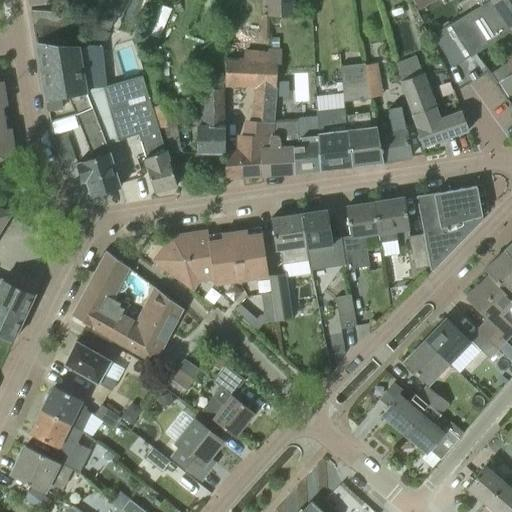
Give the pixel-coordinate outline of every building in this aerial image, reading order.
[(108,0),(100,15),(112,21),(114,22),(124,2),(121,1),(121,0),(108,0)] [(158,0),(150,31),(166,36),(176,4),(161,0),(158,0)] [(292,17),(291,0),(267,0),(267,17),(292,17)] [(411,0),(417,12),(437,0),(411,0)] [(511,0),(490,0),(489,1),(489,0),(461,18),(449,25),(469,56),(511,29),(511,0)] [(490,0),(463,0),(458,4),(462,10),(458,13),(461,18),(489,0),(489,1),(490,0)] [(33,24),(76,28),(77,15),(30,11),(33,24)] [(76,28),(33,24),(36,42),(74,47),(76,28)] [(101,49),(110,33),(107,31),(95,25),(83,47),(101,49)] [(278,38),(270,37),(270,48),(278,48),(278,38)] [(84,88),(79,57),(78,47),(74,47),(36,42),(45,100),(47,111),(61,109),(59,98),(68,97),(85,94),(84,88)] [(79,57),(84,88),(105,86),(105,88),(102,60),(101,49),(83,47),(78,47),(79,57)] [(268,49),(268,51),(269,60),(277,60),(277,65),(281,65),(281,49),(268,49)] [(269,60),(268,51),(244,50),(243,58),(224,58),(224,88),(253,88),(249,121),(243,121),(242,135),(233,136),(233,150),(224,150),(224,153),(225,179),(261,176),(259,152),(269,152),(270,138),(271,124),(277,65),(277,60),(269,60)] [(511,74),(511,58),(507,62),(508,63),(490,74),(497,84),(511,74)] [(369,100),(369,94),(370,94),(364,66),(364,64),(339,67),(343,102),(369,100)] [(377,64),(364,66),(368,84),(370,94),(369,94),(369,100),(383,97),(377,64)] [(224,153),(224,150),(224,125),(223,74),(203,74),(203,96),(196,101),(196,153),(224,153)] [(436,122),(435,108),(427,87),(422,74),(401,82),(417,129),(416,129),(422,147),(468,131),(462,113),(436,122)] [(507,99),(511,95),(511,74),(497,84),(507,99)] [(323,76),(315,77),(316,87),(324,86),(323,76)] [(0,81),(0,167),(13,166),(10,153),(14,153),(10,129),(6,129),(2,106),(6,105),(2,81),(0,81)] [(119,187),(106,145),(85,94),(68,97),(90,150),(96,148),(98,153),(95,158),(76,164),(82,182),(86,181),(90,194),(102,190),(103,193),(119,187)] [(161,129),(175,125),(179,125),(175,105),(160,97),(161,104),(154,106),(161,127),(161,128),(161,129)] [(169,161),(168,162),(150,99),(109,111),(113,124),(118,142),(138,135),(145,159),(143,159),(154,192),(177,186),(169,161)] [(410,158),(401,107),(388,109),(392,134),(378,136),(383,163),(410,158)] [(378,136),(376,128),(373,113),(344,116),(346,131),(347,131),(351,167),(355,166),(357,168),(363,168),(364,165),(383,163),(378,136)] [(317,135),(316,118),(302,119),(297,120),(297,122),(271,124),(270,138),(276,137),(278,138),(279,139),(279,141),(281,174),(294,173),(306,172),(309,173),(314,173),(316,171),(319,170),(317,135)] [(351,167),(347,131),(346,131),(335,133),(334,118),(321,119),(322,134),(317,135),(319,170),(337,168),(340,170),(345,170),(347,167),(351,167)] [(175,125),(161,129),(168,153),(178,153),(175,125)] [(75,159),(67,134),(52,139),(60,164),(75,159)] [(281,174),(279,141),(279,139),(278,138),(276,137),(270,138),(269,152),(259,152),(261,176),(281,174)] [(485,214),(483,204),(479,205),(476,186),(416,197),(423,235),(429,266),(430,270),(479,221),(475,218),(481,216),(481,215),(485,214)] [(408,229),(404,199),(374,203),(378,234),(380,243),(397,240),(396,231),(408,229)] [(369,266),(364,236),(378,234),(374,203),(345,208),(350,237),(341,238),(345,264),(344,264),(346,270),(347,270),(353,269),(369,266)] [(0,230),(8,217),(10,214),(0,208),(0,230)] [(345,264),(341,238),(332,239),(327,210),(300,214),(309,260),(311,269),(344,264),(345,264)] [(309,260),(300,214),(270,219),(275,251),(279,251),(281,265),(307,261),(309,269),(311,269),(309,260)] [(170,236),(152,261),(192,291),(198,283),(214,285),(268,277),(261,231),(247,233),(246,230),(208,236),(207,231),(170,236)] [(429,266),(423,235),(409,237),(415,269),(429,266)] [(511,258),(505,250),(484,270),(489,275),(508,297),(511,293),(511,258)] [(129,269),(107,252),(73,316),(153,360),(181,308),(153,287),(135,321),(122,314),(124,309),(119,307),(120,304),(114,301),(118,294),(124,292),(127,288),(124,280),(129,269)] [(348,281),(355,280),(353,269),(347,270),(348,281)] [(291,319),(284,274),(268,276),(271,293),(272,302),(273,308),(275,321),(275,322),(291,319)] [(511,300),(508,297),(489,275),(467,298),(489,320),(478,331),(497,349),(511,333),(511,326),(500,315),(511,302),(511,300)] [(34,295),(1,280),(0,279),(0,308),(23,318),(34,295)] [(272,302),(271,293),(260,295),(262,303),(272,302)] [(356,327),(350,295),(335,298),(340,329),(356,327)] [(240,318),(247,311),(239,305),(233,312),(240,318)] [(0,308),(0,336),(12,342),(23,318),(0,308)] [(275,321),(273,308),(262,309),(263,315),(275,321)] [(256,331),(256,319),(247,311),(240,318),(256,331)] [(275,321),(263,315),(259,316),(256,319),(256,331),(263,323),(275,321)] [(469,342),(446,320),(424,342),(448,364),(469,342)] [(497,349),(478,331),(470,339),(489,357),(497,349)] [(102,375),(110,362),(94,353),(96,349),(82,340),(79,344),(75,342),(68,358),(71,360),(67,366),(111,392),(116,383),(102,375)] [(511,349),(504,341),(497,349),(511,362),(511,349)] [(448,364),(424,342),(404,363),(427,385),(448,364)] [(218,348),(207,362),(218,370),(228,356),(218,348)] [(253,413),(232,396),(244,380),(225,365),(212,381),(221,388),(203,412),(234,437),(253,413)] [(193,380),(175,367),(167,378),(186,391),(193,380)] [(429,405),(418,397),(406,387),(402,392),(393,385),(380,400),(389,407),(382,415),(404,434),(429,405)] [(79,403),(81,400),(54,387),(41,413),(82,432),(91,414),(85,411),(87,407),(79,403)] [(446,404),(427,388),(418,397),(429,405),(439,413),(446,404)] [(173,404),(169,393),(157,397),(161,408),(173,404)] [(141,411),(132,403),(120,417),(130,425),(141,411)] [(432,425),(441,414),(439,413),(429,405),(404,434),(426,453),(429,450),(440,461),(459,439),(458,439),(462,434),(454,426),(449,432),(446,429),(442,433),(432,425)] [(110,430),(119,419),(101,406),(93,416),(110,430)] [(76,444),(82,432),(41,413),(30,435),(56,447),(50,459),(73,470),(79,473),(85,461),(90,450),(76,444)] [(222,442),(194,419),(175,444),(180,447),(172,458),(201,481),(209,469),(204,465),(222,442)] [(62,490),(73,470),(50,459),(25,446),(10,476),(44,493),(49,484),(62,490)] [(170,462),(152,447),(144,457),(163,471),(170,462)] [(486,504),(504,484),(484,466),(466,487),(486,504)] [(511,511),(511,490),(504,484),(486,504),(494,511),(511,511)] [(32,487),(24,498),(42,510),(50,499),(32,487)] [(145,511),(129,500),(121,510),(123,511),(145,511)] [(322,511),(311,502),(301,511),(322,511)]
